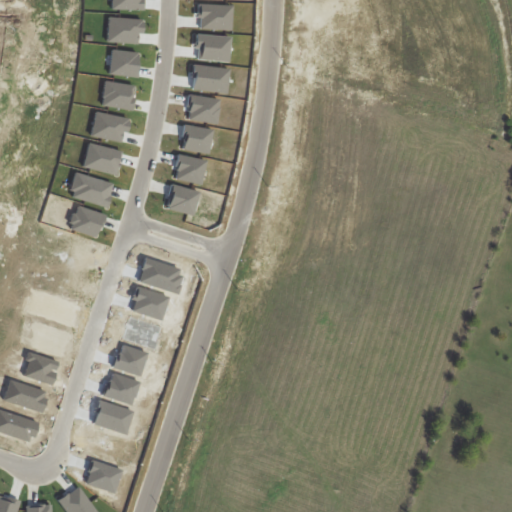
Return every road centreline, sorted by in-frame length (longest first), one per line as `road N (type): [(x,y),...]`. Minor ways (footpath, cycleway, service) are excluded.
road 1 (residential): [(140,511),(226,258)]
road 2 (residential): [(226,258),(262,107),(270,0)]
road 3 (residential): [(46,467),(128,225)]
road 4 (residential): [(167,0),(162,77),(128,225)]
